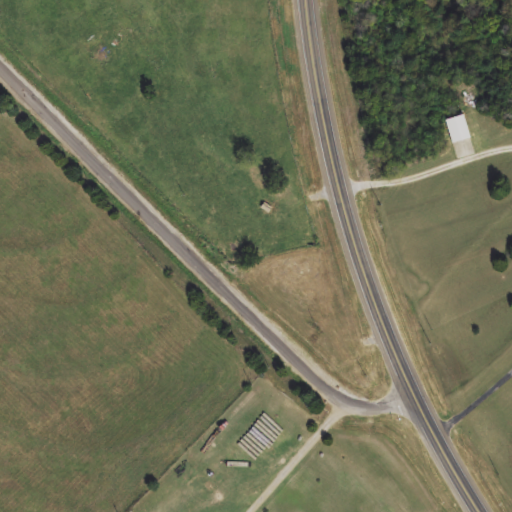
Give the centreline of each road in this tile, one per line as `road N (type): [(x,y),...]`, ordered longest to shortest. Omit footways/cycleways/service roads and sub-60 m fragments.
road 1 (residential): [(418,400),(364,410),(344,402),(0,66)]
road 2 (secondary): [(309,0),(344,198),(418,400),(492,511)]
